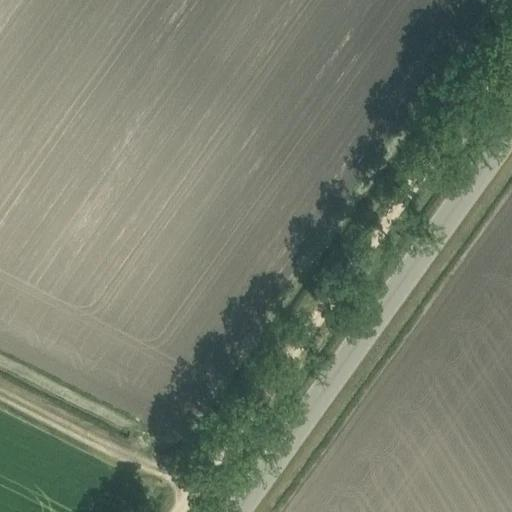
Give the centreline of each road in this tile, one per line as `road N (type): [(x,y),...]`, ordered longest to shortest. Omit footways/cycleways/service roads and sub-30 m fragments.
road 1 (track): [(511,45),(175,511)]
road 2 (track): [(0,386),(164,469),(199,478)]
